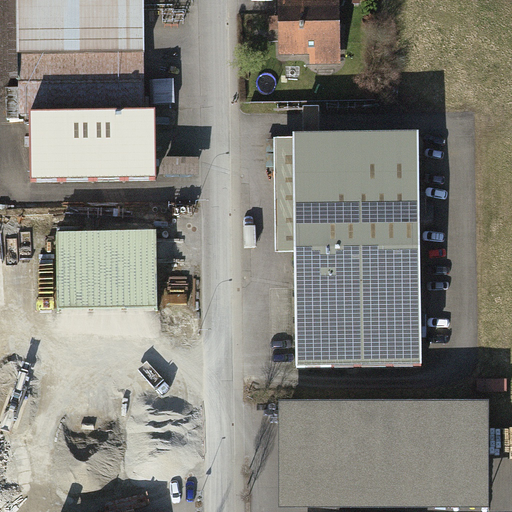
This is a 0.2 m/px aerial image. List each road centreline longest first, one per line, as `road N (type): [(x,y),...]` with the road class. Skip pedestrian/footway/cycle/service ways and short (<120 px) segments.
road 1 (residential): [(219,511),(213,0)]
road 2 (unknown): [(217,349),(78,354),(50,375),(39,405),(54,462),(80,489),(218,474)]
